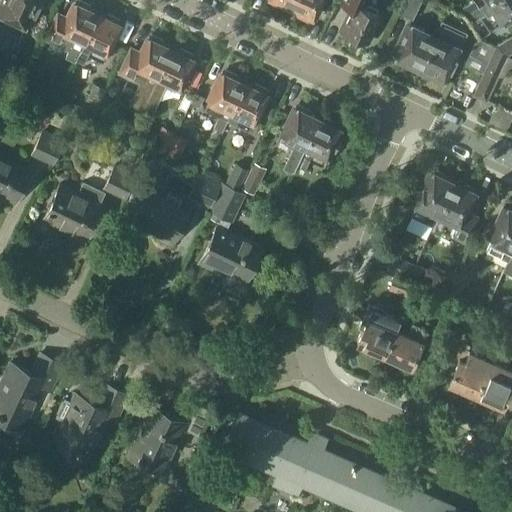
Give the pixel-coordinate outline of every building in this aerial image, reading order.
[(2,0),(0,6),(0,12),(5,15),(1,25),(18,33),(23,23),(29,26),(40,4),(35,2),(36,0),(2,0)] [(66,56),(75,60),(79,51),(84,41),(97,12),(88,8),(90,4),(80,0),(78,0),(77,2),(76,2),(68,18),(58,13),(47,37),(70,48),(66,56)] [(293,0),(291,7),(299,11),(298,14),(309,19),(311,16),(313,17),(320,0),(293,0)] [(340,0),(338,4),(352,10),(342,30),(341,30),(341,31),(366,42),(367,41),(366,40),(379,12),(365,5),(367,0),(340,0)] [(402,0),(397,12),(412,19),(421,0),(402,0)] [(465,13),(467,15),(479,8),(473,0),(462,7),(465,13)] [(511,0),(490,0),(479,8),(467,15),(471,23),(486,14),(487,15),(496,10),(504,22),(511,17),(511,0)] [(104,15),(97,12),(84,41),(79,51),(75,60),(84,64),(89,54),(103,61),(121,23),(117,22),(119,18),(106,12),(104,15)] [(420,67),(435,34),(410,23),(395,56),(420,67)] [(462,47),(435,34),(420,67),(446,80),(462,47)] [(507,54),(508,55),(511,51),(511,36),(497,46),(507,54)] [(144,108),(146,104),(145,103),(172,47),(150,37),(142,53),(132,49),(121,72),(145,83),(142,88),(139,87),(132,102),(144,108)] [(475,42),(470,53),(488,61),(495,46),(481,39),(480,38),(475,42)] [(511,61),(511,58),(508,55),(507,54),(497,46),(474,94),(485,99),(496,75),(501,78),(511,61)] [(194,58),(172,47),(145,103),(146,104),(154,108),(166,81),(180,87),(194,58)] [(488,61),(470,53),(465,63),(483,72),(488,61)] [(225,73),(223,72),(205,109),(219,115),(213,127),(222,130),(227,120),(245,82),(236,78),(237,75),(226,70),(225,73)] [(51,77),(44,91),(57,97),(64,83),(51,77)] [(254,86),(245,82),(227,120),(249,131),(267,93),(265,92),(267,89),(255,83),(254,86)] [(106,89),(93,83),(81,109),(93,115),(106,89)] [(271,102),(265,114),(273,117),(278,106),(271,102)] [(285,166),(295,171),(320,118),(307,112),(309,108),(299,103),(283,137),(297,143),(293,151),(292,150),(285,166)] [(116,127),(129,134),(134,124),(121,117),(116,127)] [(328,121),(320,118),(295,171),(302,174),(303,170),(304,171),(309,159),(321,165),(325,156),(328,158),(342,128),(340,127),(342,124),(329,118),(328,121)] [(153,147),(166,152),(174,134),(161,128),(153,147)] [(42,129),(30,154),(52,164),(64,139),(42,129)] [(186,139),(174,134),(166,152),(178,158),(186,139)] [(0,197),(13,203),(29,169),(0,155),(0,191),(0,192),(0,197)] [(239,187),(249,168),(236,161),(226,181),(239,187)] [(114,163),(102,188),(125,199),(137,174),(114,163)] [(434,225),(438,219),(455,182),(433,171),(417,204),(419,205),(414,215),(427,222),(434,225)] [(209,205),(217,186),(219,182),(201,174),(192,195),(209,205)] [(157,236),(171,243),(187,210),(178,206),(182,199),(168,192),(164,199),(149,192),(152,185),(138,178),(123,207),(135,213),(132,219),(159,232),(157,236)] [(78,192),(60,184),(43,218),(85,238),(102,203),(100,203),(105,191),(83,180),(78,192)] [(478,193),(455,182),(438,219),(434,225),(432,230),(441,234),(444,229),(466,240),(478,216),(469,212),(478,193)] [(261,245),(226,229),(231,219),(241,196),(217,186),(209,205),(207,209),(211,210),(208,216),(218,221),(216,224),(218,225),(200,262),(213,268),(215,264),(245,278),(261,245)] [(279,203),(296,213),(302,202),(285,192),(279,203)] [(492,240),(488,251),(501,257),(508,260),(511,254),(511,251),(511,206),(508,207),(506,206),(496,226),(494,227),(491,233),(492,236),(490,239),(492,240)] [(508,260),(503,270),(511,274),(511,251),(511,254),(508,260)] [(387,268),(412,277),(418,279),(423,268),(392,256),(387,268)] [(458,274),(445,267),(435,289),(448,295),(458,274)] [(467,278),(458,274),(448,295),(458,298),(467,278)] [(394,277),(389,289),(413,298),(417,286),(394,277)] [(417,286),(413,298),(420,300),(424,288),(417,286)] [(371,346),(386,353),(396,329),(400,320),(385,313),(386,310),(371,303),(361,326),(364,328),(358,340),(361,342),(359,348),(367,351),(371,346)] [(457,305),(453,314),(463,319),(467,309),(457,305)] [(502,316),(498,327),(504,330),(509,319),(502,316)] [(407,334),(396,329),(386,353),(400,359),(398,365),(406,369),(410,364),(413,365),(421,346),(423,347),(430,333),(421,329),(421,328),(418,327),(419,325),(412,322),(407,334)] [(477,393),(491,360),(461,347),(455,361),(457,363),(449,381),(477,393)] [(30,371),(11,362),(0,384),(0,417),(21,428),(42,385),(51,389),(63,364),(40,352),(30,371)] [(511,365),(511,368),(491,360),(477,393),(504,405),(511,386),(511,365)] [(95,402),(76,393),(72,401),(64,397),(55,416),(63,419),(52,442),(87,456),(105,416),(116,421),(128,394),(105,383),(95,402)] [(188,399),(180,417),(153,404),(128,455),(162,471),(183,428),(197,435),(210,409),(188,399)] [(303,483),(369,511),(465,511),(237,412),(221,447),(277,471),(271,484),(294,494),(297,496),(303,483)]
